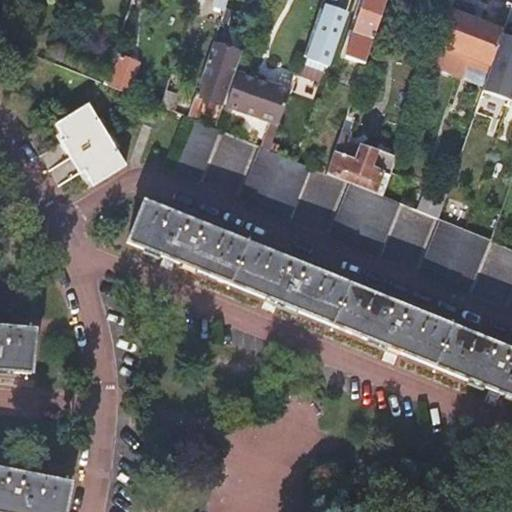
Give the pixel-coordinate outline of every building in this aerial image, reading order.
[(364,70),(388,0),(367,0),(345,63),(364,70)] [(325,24),(311,65),(329,72),(346,25),(322,16),(319,22),(325,24)] [(450,37),(440,34),(429,67),(428,69),(484,88),(502,36),(456,20),(450,37)] [(213,45),(188,119),(194,121),(202,100),(222,107),(235,72),(241,55),(213,45)] [(115,53),(105,83),(130,93),(140,63),(115,53)] [(254,81),(247,79),(236,75),(224,109),(269,125),(277,128),(289,94),(254,81)] [(171,80),(167,93),(174,96),(179,83),(171,80)] [(167,93),(161,108),(174,113),(179,98),(174,96),(167,93)] [(56,126),(65,141),(61,143),(80,175),(84,173),(93,187),(126,167),(89,106),(56,126)] [(163,114),(145,107),(139,123),(157,130),(163,114)] [(220,131),(195,121),(174,171),(199,181),(220,131)] [(269,125),(261,148),(270,152),(278,128),(277,128),(269,125)] [(343,131),(328,175),(352,185),(383,198),(392,173),(397,158),(378,150),(377,154),(350,143),(353,134),(343,131)] [(270,152),(261,148),(240,198),(289,218),(309,168),(270,152)] [(383,198),(401,205),(439,220),(448,195),(392,173),(383,198)] [(383,198),(352,185),(331,235),(380,255),(401,205),(383,198)] [(466,380),(511,398),(511,351),(143,202),(126,242),(192,269),(269,300),(381,345),(466,380)] [(491,241),(442,222),(422,271),(470,291),(491,241)] [(34,330),(0,327),(0,371),(30,374),(34,330)] [(0,511),(64,511),(69,484),(0,470),(0,511)]
